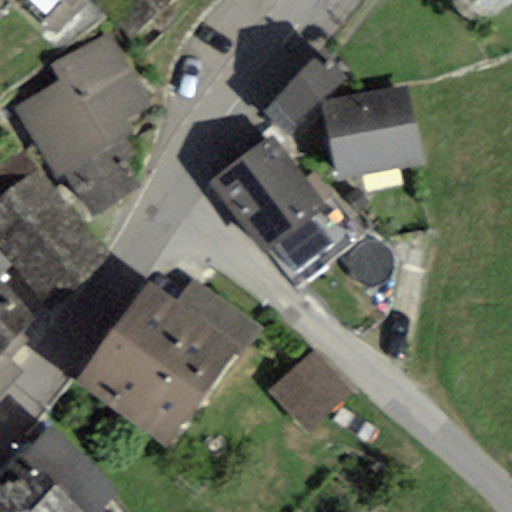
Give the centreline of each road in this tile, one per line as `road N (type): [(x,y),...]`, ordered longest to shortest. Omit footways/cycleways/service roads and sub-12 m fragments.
road 1 (unclassified): [(156,204),(449,438),(511,511)]
road 2 (tertiary): [(156,204),(322,0)]
road 3 (tertiary): [(0,415),(156,204)]
